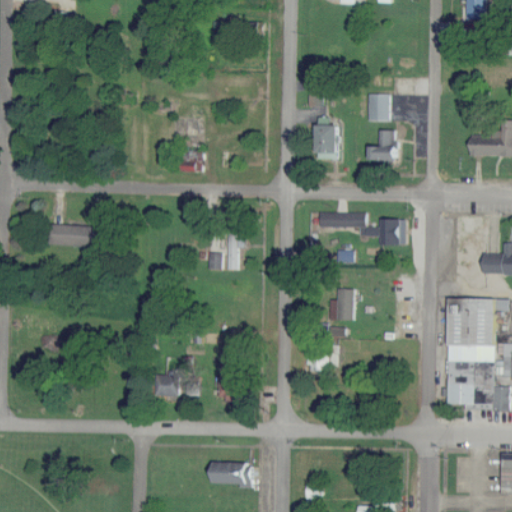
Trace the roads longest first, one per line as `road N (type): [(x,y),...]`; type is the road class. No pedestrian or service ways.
road 1 (residential): [(511,436),(0,425)]
road 2 (residential): [(427,511),(437,0)]
road 3 (residential): [(285,511),(293,0)]
road 4 (residential): [(511,198),(6,186)]
road 5 (residential): [(0,390),(9,0)]
